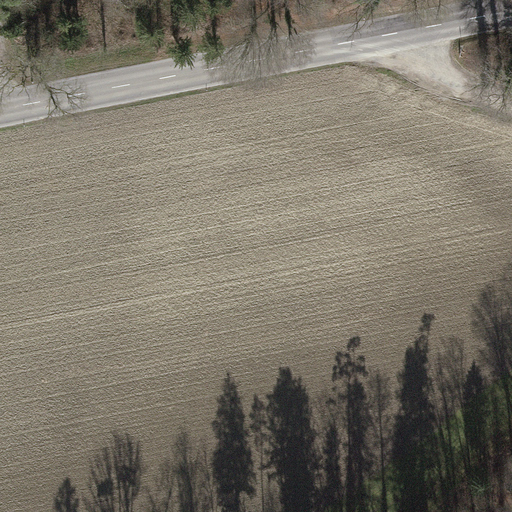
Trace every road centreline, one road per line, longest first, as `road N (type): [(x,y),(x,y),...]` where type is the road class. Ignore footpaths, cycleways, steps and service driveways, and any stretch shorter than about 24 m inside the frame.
road 1 (tertiary): [(511,10),(0,110)]
road 2 (track): [(345,43),(511,107)]
